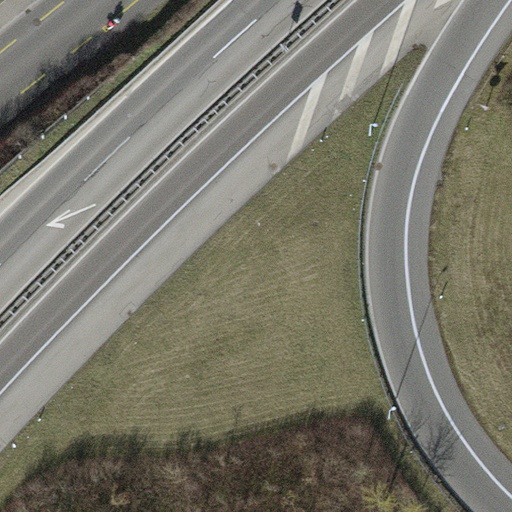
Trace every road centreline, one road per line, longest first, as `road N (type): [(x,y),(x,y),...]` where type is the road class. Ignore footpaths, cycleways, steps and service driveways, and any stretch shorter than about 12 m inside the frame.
road 1 (trunk): [(509,511),(459,454),(422,384),(401,314),(395,236),(418,133),(490,0)]
road 2 (trunk): [(0,378),(144,230),(390,0)]
road 3 (trunk): [(282,0),(0,268)]
road 4 (primary): [(110,0),(0,88)]
